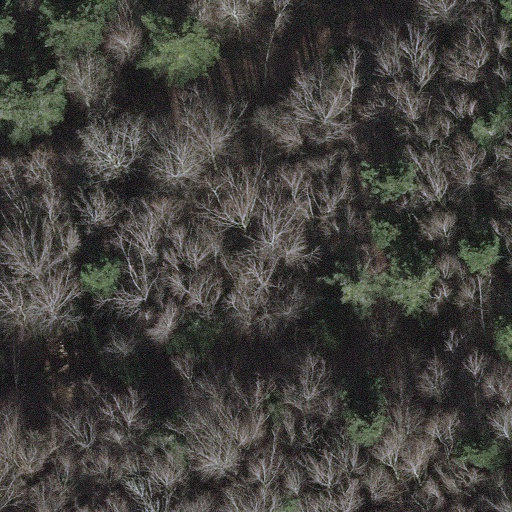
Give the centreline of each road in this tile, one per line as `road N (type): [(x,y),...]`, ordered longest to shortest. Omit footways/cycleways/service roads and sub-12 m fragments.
road 1 (track): [(0,413),(264,376),(511,361)]
road 2 (track): [(0,192),(404,0)]
